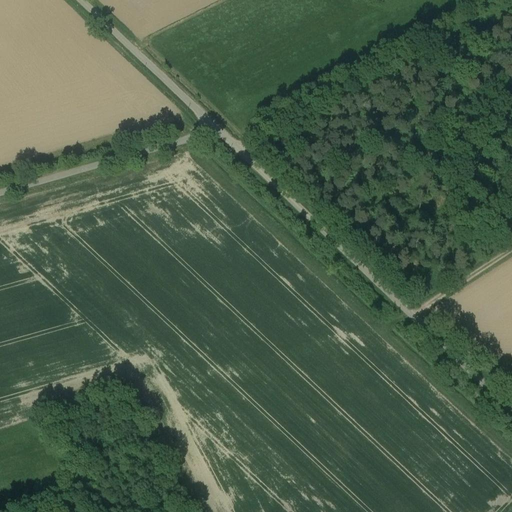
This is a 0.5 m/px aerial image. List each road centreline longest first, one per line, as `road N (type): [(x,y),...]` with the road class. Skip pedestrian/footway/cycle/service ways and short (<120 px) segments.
road 1 (unclassified): [(206,120),(511,414)]
road 2 (unclassified): [(206,120),(174,145),(0,195)]
road 3 (unclassified): [(85,0),(206,120)]
road 4 (track): [(408,315),(511,248)]
